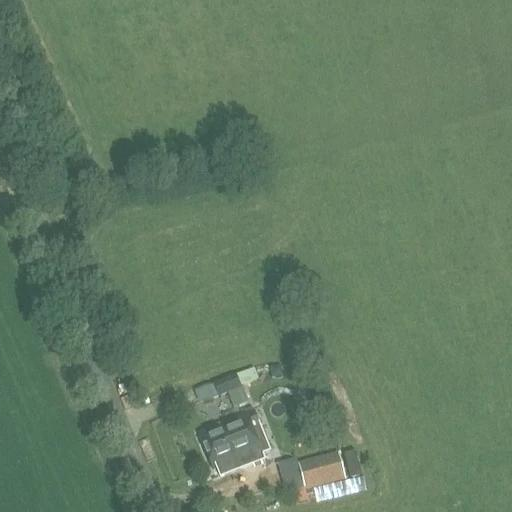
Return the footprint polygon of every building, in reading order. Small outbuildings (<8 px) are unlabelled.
[(244,374),(250,392),(266,387),(260,369),(244,374)] [(237,375),(213,383),(221,397),(243,386),(237,375)] [(311,384),(290,392),(307,435),(328,427),(311,384)] [(256,411),(200,433),(214,471),(263,452),(254,429),(261,426),(256,411)] [(296,458),(299,469),(292,471),(296,488),(293,489),(296,499),(307,496),(306,492),(346,481),(337,447),(296,458)]
